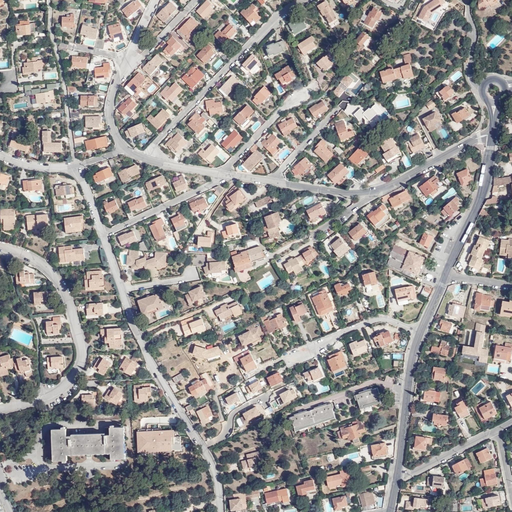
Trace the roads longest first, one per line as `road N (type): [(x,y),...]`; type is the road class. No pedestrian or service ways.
road 1 (residential): [(219,511),(210,459),(145,353),(102,235)]
road 2 (residential): [(0,245),(54,276),(81,352),(60,389),(0,410)]
road 3 (residential): [(141,157),(294,0)]
road 4 (tertiary): [(491,135),(483,191),(445,275)]
road 5 (residential): [(284,357),(376,317),(420,331)]
road 6 (tertiary): [(420,331),(397,474)]
road 7 (residential): [(102,235),(227,175)]
road 8 (residential): [(374,191),(491,135)]
road 9 (unknown): [(408,385),(361,386),(287,412)]
